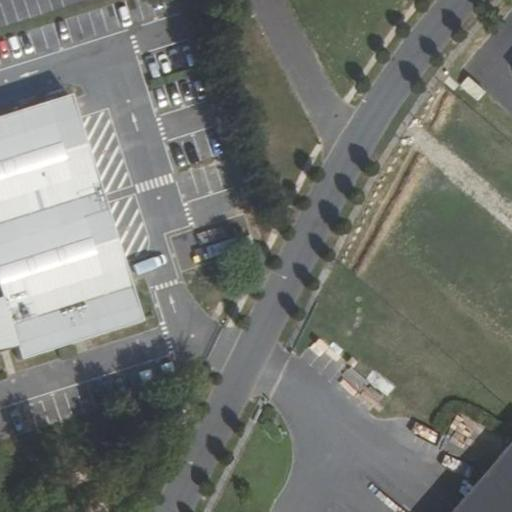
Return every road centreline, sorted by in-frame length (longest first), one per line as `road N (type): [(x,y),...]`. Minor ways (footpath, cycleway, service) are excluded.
road 1 (unclassified): [(173,511),(340,163)]
road 2 (unclassified): [(340,163),(464,0)]
road 3 (unclassified): [(254,0),(340,163)]
